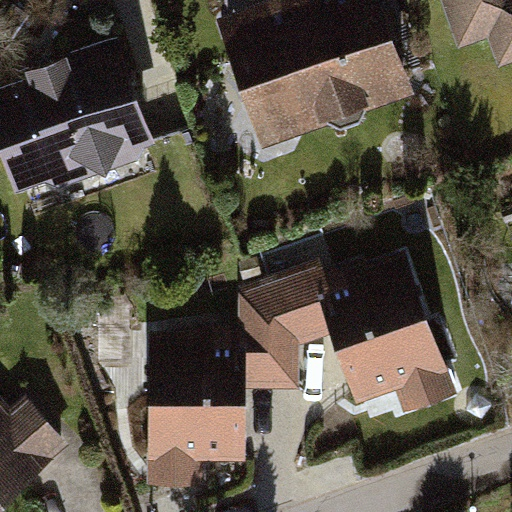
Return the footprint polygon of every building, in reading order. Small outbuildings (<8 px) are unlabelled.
[(376,0),(289,0),(230,21),(268,129),(326,109),(330,118),(343,124),(361,117),(367,105),(365,96),(406,81),(376,0)] [(511,0),(451,0),(464,36),(494,26),(504,55),(511,52),(511,0)] [(3,24),(15,32),(29,13),(16,4),(3,24)] [(35,82),(0,94),(0,111),(22,176),(85,154),(107,165),(118,142),(147,133),(115,43),(33,72),(35,82)] [(248,288),(248,306),(263,305),(263,318),(286,318),(294,337),(338,320),(361,388),(440,359),(404,256),(364,270),(361,264),(324,277),(319,264),(248,288)] [(241,326),(240,330),(217,330),(193,339),(188,336),(157,336),(157,446),(240,446),(242,377),(294,377),(294,337),(286,318),(263,318),(263,305),(248,306),(249,325),(241,326)] [(0,496),(64,441),(26,398),(0,420),(0,496)]
